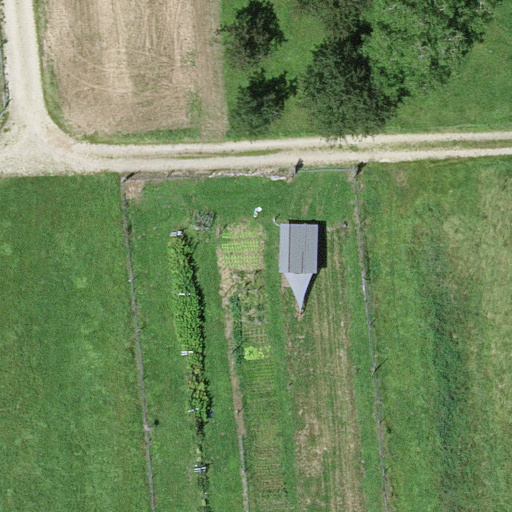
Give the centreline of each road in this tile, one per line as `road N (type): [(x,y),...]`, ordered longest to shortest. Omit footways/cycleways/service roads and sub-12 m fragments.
road 1 (track): [(0,167),(511,140)]
road 2 (track): [(47,168),(30,0)]
